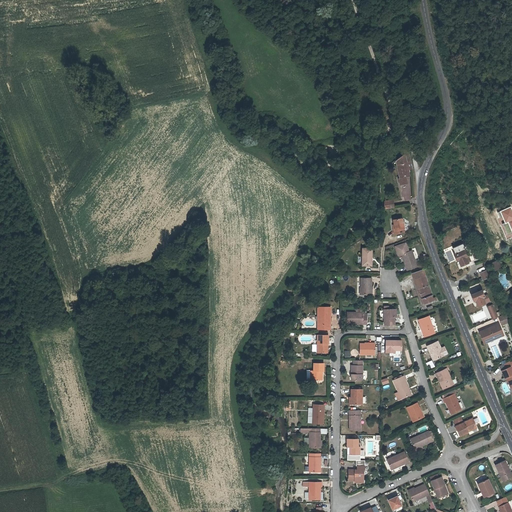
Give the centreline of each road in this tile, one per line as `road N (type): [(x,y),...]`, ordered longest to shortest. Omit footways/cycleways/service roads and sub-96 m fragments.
road 1 (tertiary): [(423,0),(447,122),(420,182),(422,215),(502,421)]
road 2 (residential): [(410,332),(337,332),(336,507)]
road 3 (track): [(420,182),(412,141),(351,0)]
road 4 (residential): [(410,332),(455,460)]
road 5 (residential): [(336,507),(455,460)]
